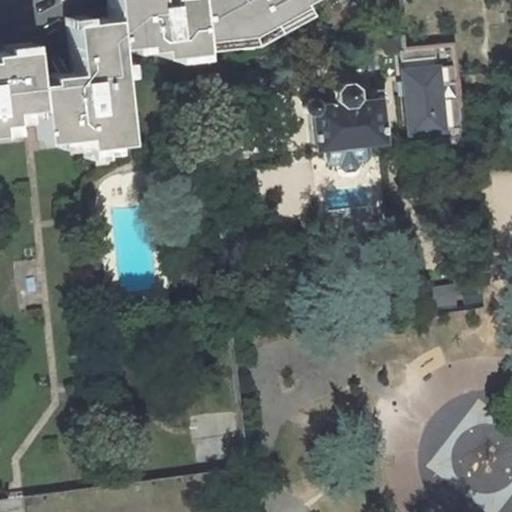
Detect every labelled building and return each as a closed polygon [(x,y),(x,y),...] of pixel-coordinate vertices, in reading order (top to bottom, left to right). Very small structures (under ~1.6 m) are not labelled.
[(197,50),(196,38),(191,0),(106,0),(108,17),(111,46),(124,44),(138,42),(139,49),(153,47),(155,55),(167,53),(197,50)] [(191,0),(196,38),(239,33),(293,3),(292,0),(191,0)] [(65,24),(65,22),(80,20),(80,14),(62,16),(62,24),(65,24)] [(113,61),(111,46),(108,17),(80,20),(65,22),(65,24),(71,71),(43,74),(44,80),(31,82),(34,107),(37,140),(51,138),(78,135),(80,144),(80,146),(93,144),(107,143),(122,141),(114,75),(113,61)] [(0,50),(27,48),(26,41),(0,44),(0,50)] [(124,44),(124,50),(139,49),(138,42),(124,44)] [(401,50),(409,131),(462,126),(453,44),(401,50)] [(6,110),(19,108),(34,107),(31,82),(27,48),(0,50),(0,121),(8,121),(6,110)] [(197,56),(197,50),(167,53),(168,60),(197,56)] [(122,74),(121,60),(113,61),(114,75),(122,74)] [(464,77),(467,106),(495,105),(490,74),(464,77)] [(307,113),(311,150),(381,143),(377,106),(381,106),(385,100),(384,94),(379,89),(372,90),(368,95),(368,99),(354,100),(354,98),(352,97),(351,87),(344,81),(335,83),(329,89),(330,103),(314,105),(312,100),(308,98),(304,98),(302,100),(300,102),(299,105),(299,108),(301,111),(304,112),(307,113)] [(6,110),(8,121),(20,119),(19,108),(6,110)] [(0,121),(0,131),(9,131),(8,121),(0,121)] [(66,146),(80,144),(78,135),(51,138),(52,146),(66,144),(66,146)] [(94,152),(108,151),(107,143),(93,144),(94,152)] [(80,146),(80,155),(94,154),(94,152),(93,144),(80,146)] [(454,304),(452,285),(436,287),(438,306),(454,304)] [(189,476),(237,470),(233,438),(185,445),(189,476)]
